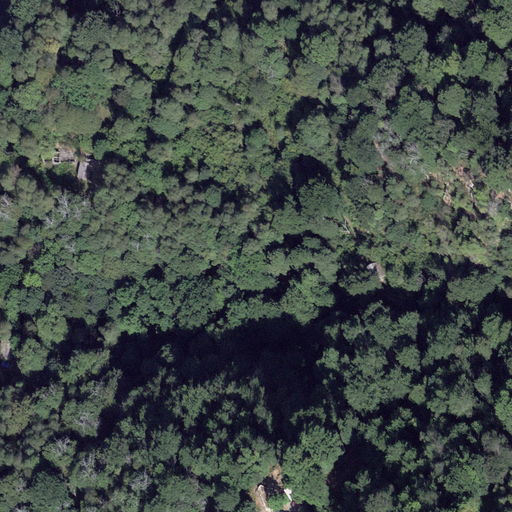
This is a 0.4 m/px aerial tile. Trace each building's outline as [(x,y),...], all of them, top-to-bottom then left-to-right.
[(321,30),(311,29),(310,41),(320,41),(321,30)] [(80,64),(72,64),(73,77),(81,76),(80,64)] [(244,68),(233,73),(237,81),(248,76),(244,68)] [(94,74),(85,74),(85,83),(94,82),(94,74)] [(68,104),(57,103),(56,113),(67,115),(68,104)] [(256,137),(247,139),(250,152),(259,150),(256,137)] [(125,164),(113,164),(113,173),(125,173),(125,164)] [(92,167),(83,165),(79,177),(88,180),(92,167)] [(169,195),(156,195),(156,217),(164,217),(164,212),(169,212),(169,195)] [(96,297),(83,282),(72,291),(85,306),(96,297)] [(14,343),(2,344),(3,361),(12,360),(11,351),(15,350),(14,343)] [(282,482),(268,494),(278,505),(287,498),(293,494),(282,482)] [(287,498),(278,505),(284,511),(288,511),(294,508),(287,498)]
